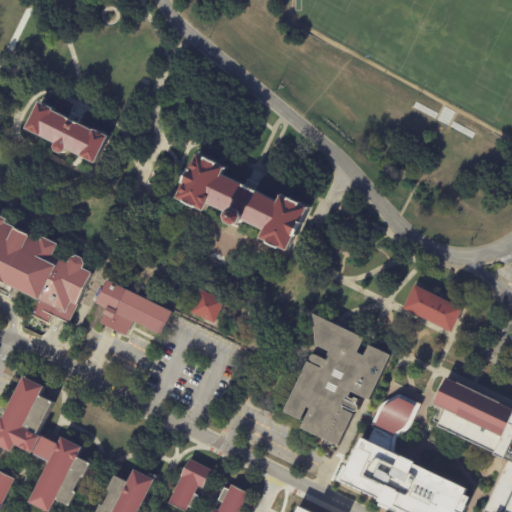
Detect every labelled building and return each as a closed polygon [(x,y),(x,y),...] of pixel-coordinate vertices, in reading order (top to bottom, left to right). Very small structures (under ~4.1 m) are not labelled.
[(11,7),(0,2),(0,31),(2,26),(15,32),(20,22),(7,16),(11,7)] [(40,101),(27,129),(56,144),(55,147),(56,151),(61,153),(66,153),(67,150),(96,164),(110,135),(94,128),(93,130),(74,120),(54,110),(55,108),(40,101)] [(227,167),(198,152),(176,198),(205,212),(209,204),(228,213),(227,216),(229,223),(236,226),(243,224),(244,221),(264,230),(260,239),(289,252),(311,207),(281,193),(278,200),(224,174),(227,167)] [(0,217),(56,244),(51,255),(65,262),(69,253),(88,262),(84,270),(93,274),(69,326),(51,317),(42,336),(23,327),(37,298),(0,280),(0,217)] [(107,280),(95,303),(106,308),(99,323),(125,336),(132,322),(160,335),(172,311),(107,280)] [(414,284),(462,308),(451,332),(403,308),(414,284)] [(191,312),(201,289),(224,300),(214,322),(191,312)] [(313,313),(315,345),(329,351),(325,359),(316,354),(313,354),(311,356),(311,358),(311,360),(312,361),(322,366),(321,368),(307,362),(283,411),(300,420),(306,407),(310,409),(301,428),(338,446),(353,413),(343,409),(344,407),(353,411),(356,411),(357,410),(358,408),(357,405),(356,404),(358,399),(354,397),(353,399),(349,397),(351,392),(368,400),(390,355),(369,345),(364,356),(357,353),(364,337),(313,313)] [(437,426),(508,460),(482,511),(511,511),(511,408),(446,377),(433,404),(444,409),(437,426)] [(22,380),(0,420),(0,452),(9,457),(14,447),(42,461),(50,446),(22,430),(43,391),(22,380)] [(370,438),(351,479),(420,511),(471,511),(479,497),(473,494),(475,488),(427,462),(397,448),(401,431),(423,404),(401,394),(384,404),(375,420),(370,438)] [(61,439),(25,506),(36,511),(49,511),(54,504),(65,510),(87,467),(75,461),(81,450),(61,439)] [(188,463),(165,507),(175,511),(187,511),(207,473),(188,463)] [(133,475),(126,488),(113,482),(97,511),(137,511),(152,484),(133,475)] [(0,511),(0,476),(14,483),(0,511)] [(226,485),(212,511),(239,511),(247,496),(226,485)]
